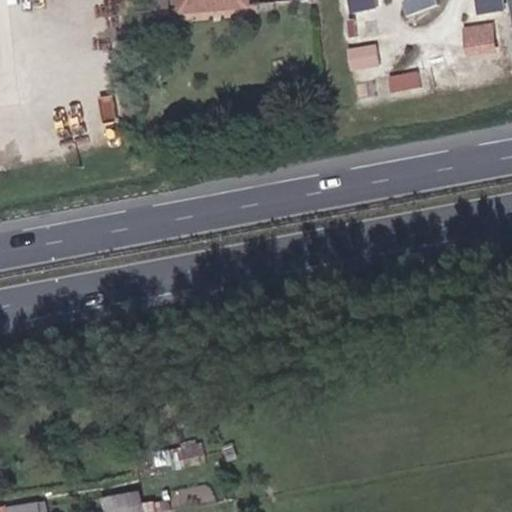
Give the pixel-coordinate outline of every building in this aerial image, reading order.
[(261,0),(184,0),(186,17),(262,8),(261,0)] [(380,0),(353,0),(356,10),(381,4),(380,0)] [(469,54),(500,51),(498,21),(467,23),(469,54)] [(381,42),(351,47),(354,69),(385,65),(381,42)] [(196,463),(215,458),(212,446),(192,450),(196,463)] [(153,511),(150,491),(109,498),(110,511),(153,511)] [(54,511),(52,502),(0,508),(0,511),(54,511)]
